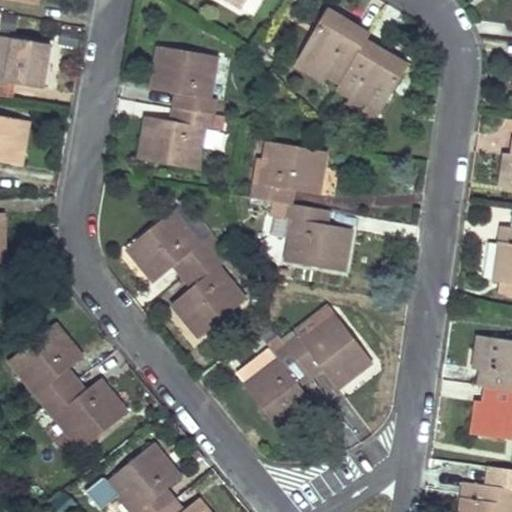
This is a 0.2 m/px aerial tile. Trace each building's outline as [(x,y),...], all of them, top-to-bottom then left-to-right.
[(220,0),(239,11),(245,0),(220,0)] [(365,41),(369,36),(328,11),(298,60),(327,77),(340,85),(365,41)] [(50,47),(0,37),(0,97),(1,98),(3,83),(42,90),(50,47)] [(407,67),(365,41),(340,85),(336,91),(350,99),(378,116),(407,67)] [(217,58),(157,48),(150,91),(175,95),(185,97),(182,111),(213,117),(216,101),(210,100),(217,58)] [(323,84),(327,77),(298,60),(294,66),(323,84)] [(172,110),(182,111),(185,97),(175,95),(172,110)] [(378,116),(350,99),(346,105),(374,122),(378,116)] [(170,123),(180,125),(182,111),(172,110),(170,123)] [(206,128),(211,130),(213,117),(182,111),(180,125),(170,123),(145,118),(137,160),(198,171),(206,128)] [(0,162),(10,165),(17,120),(0,117),(0,162)] [(258,185),(252,184),(250,199),(272,202),(280,204),(282,189),(293,191),(319,196),(326,153),(266,143),(258,185)] [(510,156),(503,155),(498,188),(506,189),(510,156)] [(293,191),(282,189),(280,204),(291,206),(293,191)] [(272,202),(270,217),(292,221),(284,263),(345,273),(352,231),(327,227),(317,225),(320,211),(291,206),(280,204),(272,202)] [(330,212),(320,211),(317,225),(327,227),(330,212)] [(214,252),(205,241),(200,245),(173,212),(126,250),(154,284),(174,268),(182,261),(191,272),(214,252)] [(511,230),(501,229),(493,282),(504,283),(511,284),(511,230)] [(205,241),(214,252),(221,247),(212,235),(205,241)] [(221,247),(214,252),(224,264),(231,258),(221,247)] [(246,301),(219,268),(224,264),(214,252),(191,272),(199,283),(191,289),(171,306),(199,339),(246,301)] [(174,268),(182,279),(191,272),(182,261),(174,268)] [(191,289),(199,283),(191,272),(182,279),(191,289)] [(297,336),(301,341),(335,316),(330,308),(295,334),(297,336)] [(285,346),(304,371),(316,362),(322,370),(337,391),(372,364),(335,316),(301,341),(297,336),(285,346)] [(69,369),(82,358),(55,324),(8,363),(44,408),(70,387),(61,376),(69,369)] [(285,346),(278,337),(266,346),(269,350),(277,360),(244,386),(281,434),(315,408),(299,387),(294,379),(304,371),(285,346)] [(485,338),(478,337),(472,370),(480,371),(485,338)] [(511,342),(485,338),(480,371),(478,386),(485,388),(511,391),(511,342)] [(244,386),(277,360),(269,350),(236,376),(244,386)] [(304,371),(310,379),(322,370),(316,362),(304,371)] [(70,387),(78,381),(69,369),(61,376),(70,387)] [(299,387),(310,379),(304,371),(294,379),(299,387)] [(78,398),(70,387),(44,408),(80,452),(127,414),(100,380),(87,391),(78,398)] [(87,391),(78,381),(70,387),(78,398),(87,391)] [(511,391),(485,388),(483,403),(478,436),(511,440),(511,391)] [(483,403),(476,402),(471,435),(478,436),(483,403)] [(129,511),(161,511),(168,507),(159,497),(167,490),(181,479),(154,444),(106,483),(129,511)] [(511,511),(511,491),(464,484),(459,511),(511,511)] [(175,501),(167,490),(159,497),(168,507),(175,501)] [(182,511),(171,511),(168,507),(161,511),(207,511),(198,500),(184,511),(182,511)] [(182,511),(184,511),(175,501),(168,507),(171,511),(182,511)]
